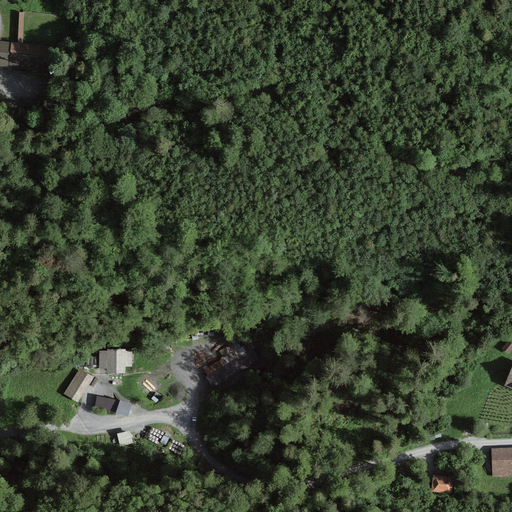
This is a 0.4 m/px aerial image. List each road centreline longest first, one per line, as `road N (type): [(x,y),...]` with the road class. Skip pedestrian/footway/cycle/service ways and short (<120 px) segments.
road 1 (track): [(0,79),(69,98),(192,109),(259,87),(325,146),(448,173),(473,166),(511,136)]
road 2 (track): [(0,430),(170,416),(198,449),(241,473),(292,476),(511,440)]
